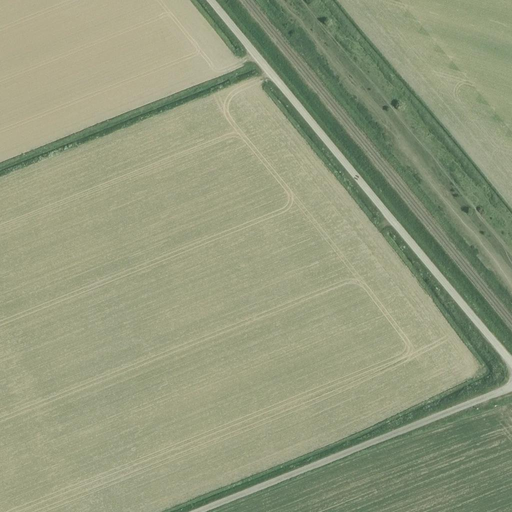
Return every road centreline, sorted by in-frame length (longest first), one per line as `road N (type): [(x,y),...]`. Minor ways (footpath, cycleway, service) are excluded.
road 1 (unclassified): [(511,366),(206,0)]
road 2 (unclassified): [(202,511),(511,388)]
